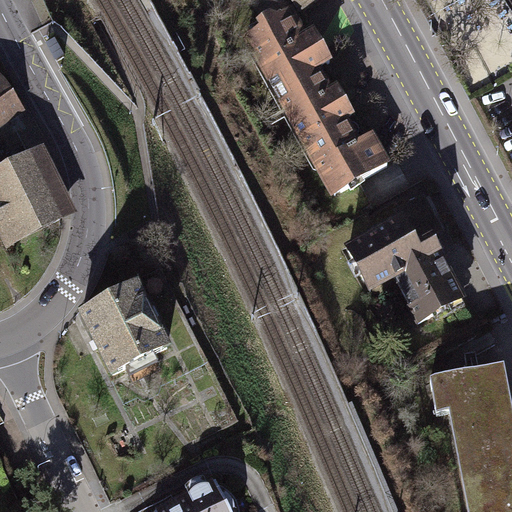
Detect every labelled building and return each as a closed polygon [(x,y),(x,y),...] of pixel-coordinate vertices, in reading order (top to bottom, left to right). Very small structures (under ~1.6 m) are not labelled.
[(249,0),(265,28),(289,15),(296,11),(288,0),(249,0)] [(288,0),(296,11),(298,13),(315,0),(288,0)] [(265,28),(247,38),(335,196),(387,168),(371,139),(361,144),(341,108),(298,31),(289,15),(265,28)] [(0,112),(17,100),(0,76),(0,112)] [(0,234),(6,247),(61,219),(30,158),(0,172),(0,234)] [(422,200),(398,213),(403,223),(414,245),(429,238),(439,233),(422,200)] [(371,219),(379,235),(403,223),(398,213),(395,207),(371,219)] [(379,235),(348,251),(370,292),(395,279),(418,325),(462,302),(429,238),(414,245),(403,223),(379,235)] [(140,291),(81,321),(94,348),(113,385),(125,379),(172,356),(172,355),(153,318),(140,291)] [(511,511),(511,383),(511,375),(432,393),(435,423),(452,421),(466,511),(511,511)] [(229,511),(219,490),(171,511),(229,511)]
